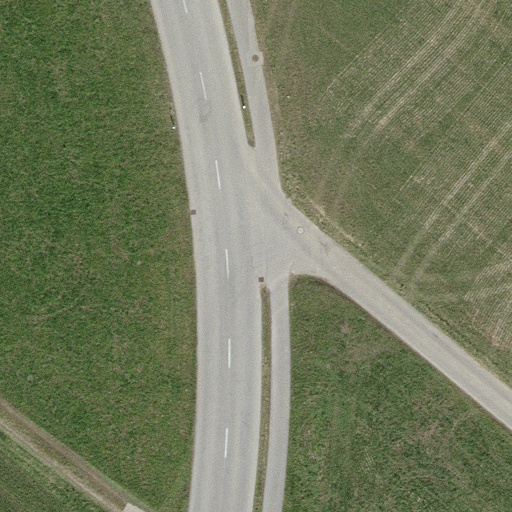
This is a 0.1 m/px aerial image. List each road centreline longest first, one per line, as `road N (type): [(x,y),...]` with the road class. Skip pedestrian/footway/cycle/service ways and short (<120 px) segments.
road 1 (tertiary): [(182,0),(227,207),(237,323),(222,511)]
road 2 (track): [(511,427),(280,236),(227,207)]
road 3 (track): [(126,511),(0,416)]
